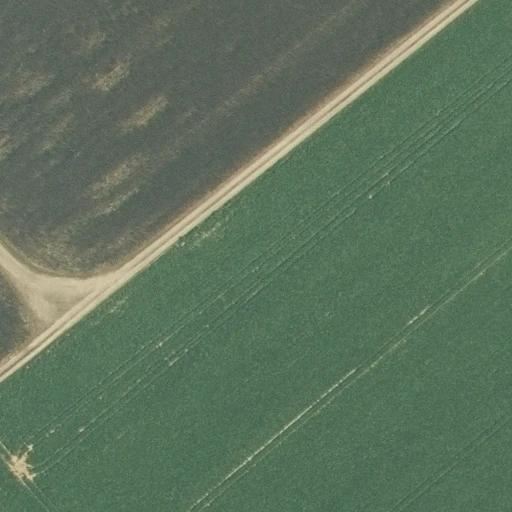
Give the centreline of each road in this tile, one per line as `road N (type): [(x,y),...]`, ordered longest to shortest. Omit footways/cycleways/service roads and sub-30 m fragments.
road 1 (track): [(0,402),(503,0)]
road 2 (track): [(79,338),(0,246)]
